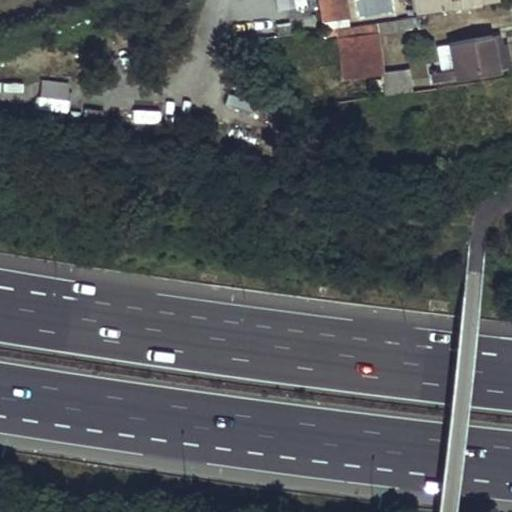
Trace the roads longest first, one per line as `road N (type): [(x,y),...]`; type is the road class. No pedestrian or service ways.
road 1 (motorway): [(511,384),(287,359),(0,309)]
road 2 (motorway): [(0,391),(511,458)]
